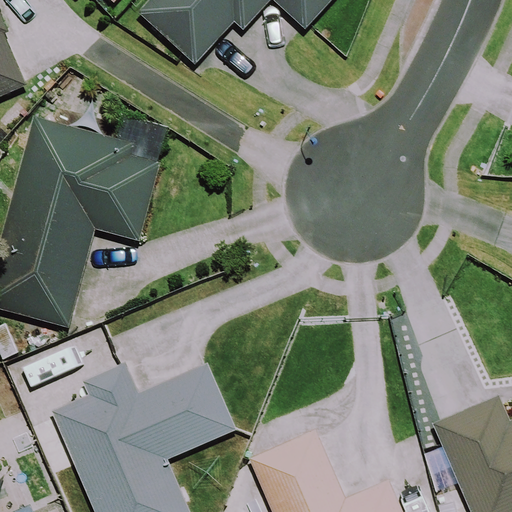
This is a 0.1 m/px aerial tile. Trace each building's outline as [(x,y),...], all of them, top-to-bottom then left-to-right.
[(0,0),(0,100),(26,90),(4,37),(15,33),(0,0)] [(161,0),(145,18),(199,67),(241,20),(251,29),(276,1),(309,31),(337,0),(161,0)] [(163,158),(37,124),(0,264),(0,316),(74,337),(102,232),(141,243),(163,158)] [(241,432),(214,369),(143,399),(131,370),(91,387),(96,399),(59,415),(100,511),(192,511),(171,462),(241,432)] [(511,511),(511,418),(504,401),(440,428),(476,511),(511,511)] [(35,511),(32,511),(25,511),(8,472),(38,459),(18,415),(0,422),(0,511),(35,511)] [(351,502),(325,435),(257,462),(277,511),(401,511),(391,485),(351,502)]
